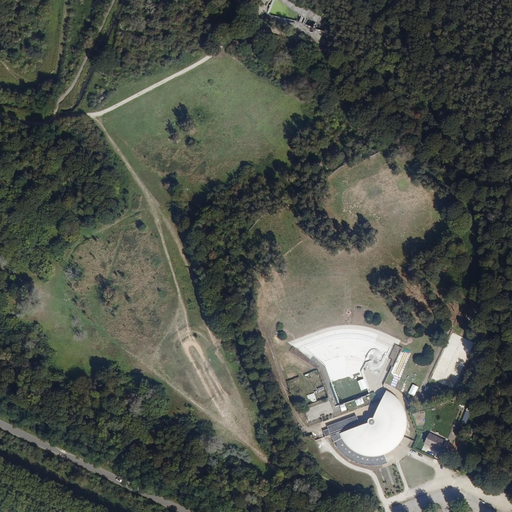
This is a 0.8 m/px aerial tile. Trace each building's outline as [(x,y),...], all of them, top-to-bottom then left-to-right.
[(391,353),(398,357),(402,348),(396,344),(391,353)] [(377,368),(378,363),(370,362),(370,363),(368,363),(367,371),(378,372),(379,368),(377,368)] [(385,383),(391,385),(395,375),(389,373),(385,383)] [(356,416),(327,427),(330,440),(334,447),(341,454),(349,460),(360,466),(370,467),(381,465),(386,463),(382,455),(392,451),(399,445),(401,440),(405,434),(406,426),(406,418),(404,411),(401,404),(396,399),(392,395),(386,391),(373,419),(370,419),(368,420),(367,422),(368,423),(359,426),(356,416)] [(467,409),(462,421),(467,423),(471,410),(467,409)] [(421,444),(430,449),(436,438),(426,433),(421,444)] [(442,441),(436,438),(430,449),(432,450),(434,447),(438,448),(442,441)]
